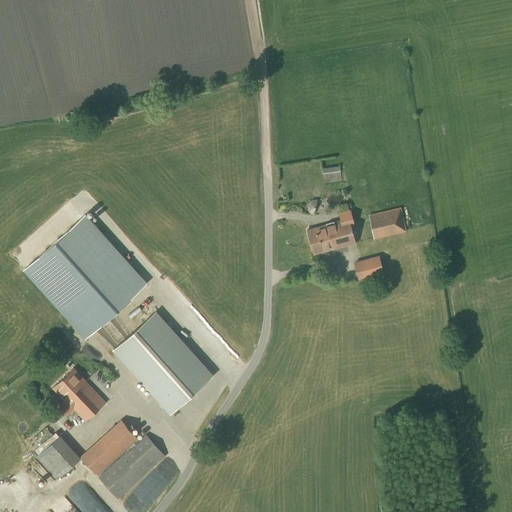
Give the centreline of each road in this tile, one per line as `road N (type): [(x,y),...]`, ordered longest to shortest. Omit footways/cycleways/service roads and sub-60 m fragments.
road 1 (unclassified): [(156,511),(261,345),(268,178)]
road 2 (track): [(268,178),(250,0)]
